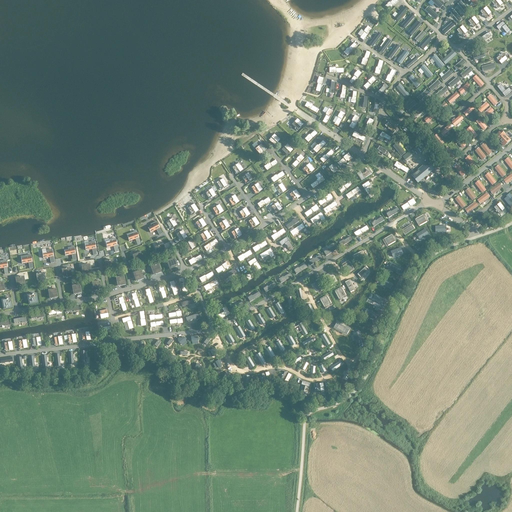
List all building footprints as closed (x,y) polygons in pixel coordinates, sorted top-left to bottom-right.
[(388,5),(385,7),(389,10),(398,2),(396,0),(393,0),(390,3),(389,3),(387,4),(388,5)] [(437,0),(431,0),(431,1),(435,4),(440,9),(443,6),(437,0)] [(500,0),(494,0),(492,2),(497,9),(500,6),(502,5),(501,5),(503,4),(500,0)] [(426,6),(424,8),(435,19),(438,16),(426,6)] [(487,7),(480,12),(485,18),(488,16),(489,16),(490,15),(492,13),(487,7)] [(399,20),(407,11),(404,8),(395,18),(399,20)] [(456,10),(454,13),(464,20),(466,17),(456,10)] [(402,25),(405,28),(414,18),(410,16),(402,25)] [(474,16),(468,21),(473,28),(476,25),(477,25),(478,24),(480,23),(474,16)] [(503,22),(496,27),(499,30),(502,28),(507,34),(511,31),(503,22)] [(417,23),(409,33),(412,35),(420,26),(417,23)] [(463,25),(457,30),(462,37),(465,34),(465,35),(467,34),(467,33),(468,32),(463,25)] [(361,37),(364,40),(372,29),(368,27),(366,29),(365,30),(365,31),(364,31),(365,32),(361,37)] [(423,32),(416,39),(419,42),(426,34),(423,32)] [(374,46),(381,36),(378,33),(370,43),(374,46)] [(489,33),(478,39),(483,47),(487,44),(484,41),(491,36),(489,33)] [(423,48),(431,39),(428,36),(420,45),(423,48)] [(383,52),(391,42),(387,39),(380,50),(383,52)] [(344,53),(348,56),(357,47),(353,44),(349,49),(348,48),(348,49),(347,49),(346,50),(346,51),(344,53)] [(396,45),(388,55),(392,58),(399,48),(396,45)] [(401,56),(401,57),(400,57),(397,62),(400,65),(409,54),(407,53),(407,52),(406,51),(405,51),(404,53),(401,56)] [(444,60),(446,63),(456,55),(454,53),(455,53),(453,51),(451,53),(444,60)] [(363,61),(362,64),(366,66),(370,54),(366,52),(364,59),(363,60),(362,61),(363,61)] [(496,58),(501,64),(508,59),(506,57),(507,57),(506,56),(505,56),(503,53),(496,58)] [(437,65),(439,68),(443,65),(435,56),(434,57),(432,58),(432,59),(433,61),(434,61),(436,64),(437,64),(437,65)] [(405,65),(408,68),(417,60),(414,57),(405,65)] [(455,67),(457,70),(465,63),(463,60),(455,67)] [(383,63),(379,61),(377,68),(377,69),(376,69),(376,70),(375,73),(380,75),(383,63)] [(422,71),(425,74),(426,74),(426,75),(425,75),(428,78),(432,75),(424,66),(423,67),(422,67),(421,68),(420,69),(422,71)] [(461,75),(464,78),(472,71),(469,68),(461,75)] [(390,83),(396,71),(392,69),(389,75),(388,76),(387,77),(388,78),(386,80),(390,83)] [(350,81),(354,84),(362,74),(358,71),(356,73),(355,74),(355,75),(354,75),(354,76),(350,81)] [(444,81),(452,74),(449,71),(441,78),(444,81)] [(411,77),(410,76),(409,78),(409,79),(410,80),(411,80),(413,83),(414,83),(414,84),(414,85),(416,88),(420,85),(412,76),(411,77)] [(480,87),(483,84),(476,76),(473,79),(480,87)] [(364,86),(367,90),(376,81),(372,77),(370,80),(370,79),(369,80),(369,81),(368,82),(364,86)] [(451,88),(460,81),(457,78),(449,85),(451,88)] [(429,88),(432,91),(440,84),(437,81),(429,88)] [(378,92),(381,95),(388,87),(385,84),(382,87),(382,88),(378,92)] [(505,96),(511,91),(509,88),(506,90),(501,84),(497,87),(505,96)] [(399,89),(405,97),(408,94),(400,85),(399,86),(396,88),(398,90),(399,89)] [(445,88),(436,95),(439,98),(448,91),(445,88)] [(417,98),(420,101),(428,94),(425,91),(417,98)] [(448,100),(451,103),(459,96),(456,93),(448,100)] [(498,103),(491,95),(487,98),(495,106),(498,103)] [(424,104),(427,108),(435,101),(433,98),(424,104)] [(405,109),(408,112),(417,104),(416,103),(416,102),(415,101),(414,101),(412,102),(412,103),(405,109)] [(399,114),(403,112),(394,102),(393,104),(392,103),(390,105),(392,107),(399,114)] [(487,102),(478,110),(481,113),(489,106),(487,102)] [(316,113),(318,109),(312,106),(311,105),(312,105),(310,104),(307,103),(305,107),(316,113)] [(439,113),(447,106),(444,103),(436,110),(439,113)] [(466,116),(474,109),(472,106),(464,113),(466,116)] [(416,117),(424,110),(421,107),(413,114),(416,117)] [(491,108),(482,115),(485,118),(494,111),(491,108)] [(333,112),(329,109),(327,112),(326,114),(326,115),(323,121),(327,123),(333,112)] [(338,117),(335,123),(339,125),(345,114),(340,112),(339,115),(339,114),(338,116),(338,117)] [(425,120),(427,123),(435,116),(433,113),(425,120)] [(352,121),(349,127),(353,129),(359,118),(355,116),(354,119),(353,118),(352,120),(353,120),(352,121)] [(452,123),(455,126),(463,119),(460,116),(452,123)] [(294,122),(291,125),(297,131),(303,125),(297,119),(295,121),(295,120),(294,122)] [(367,125),(364,131),(369,133),(374,121),(370,119),(368,122),(367,123),(368,124),(367,125)] [(483,130),(487,127),(480,119),(477,122),(483,130)] [(405,125),(413,134),(416,131),(408,122),(405,125)] [(388,129),(389,129),(393,134),(396,131),(389,123),(385,126),(388,129)] [(443,136),(451,129),(449,126),(441,132),(443,136)] [(305,139),(308,143),(317,134),(314,131),(309,135),(308,136),(308,135),(307,137),(305,139)] [(501,131),(494,137),(499,142),(504,146),(510,140),(501,131)] [(358,139),(364,142),(366,138),(354,132),(352,136),(355,138),(356,139),(357,138),(358,139)] [(382,132),(380,136),(382,138),(383,138),(384,139),(384,138),(390,142),(392,138),(382,132)] [(272,136),(271,137),(271,138),(268,140),(275,146),(280,140),(274,134),(272,136)] [(441,146),(444,143),(437,135),(434,138),(441,146)] [(462,148),(466,145),(459,137),(456,140),(462,148)] [(316,147),(316,146),(315,148),(313,150),(316,154),(325,144),(322,141),(317,146),(316,147)] [(414,142),(406,149),(409,152),(417,145),(414,142)] [(259,145),(257,147),(258,147),(255,149),(260,156),(266,151),(261,144),(259,146),(259,145)] [(285,146),(284,147),(281,150),(287,156),(293,150),(287,144),(285,146)] [(397,144),(394,147),(399,153),(398,153),(401,157),(405,154),(397,144)] [(491,153),(484,144),(481,146),(488,155),(489,155),(491,154),(491,153)] [(389,153),(380,146),(377,150),(380,152),(379,154),(382,156),(383,154),(387,156),(389,153)] [(454,155),(447,147),(444,150),(451,158),(454,155)] [(479,148),(475,151),(483,160),(483,159),(484,160),(485,159),(485,158),(486,157),(479,148)] [(323,156),(321,158),(322,158),(320,160),(323,164),(332,155),(329,151),(324,156),(323,157),(323,156)] [(292,165),(291,166),(294,169),(295,168),(304,159),(301,155),(298,158),(298,157),(297,158),(297,159),(296,160),(297,160),(292,165)] [(343,159),(337,163),(340,166),(350,158),(347,155),(345,156),(343,157),(343,158),(343,159)] [(476,165),(469,156),(465,159),(473,168),(473,167),(474,168),(476,166),(475,166),(476,165)] [(418,184),(438,167),(432,159),(411,176),(418,184)] [(276,164),(274,160),(268,164),(267,164),(266,165),(263,167),(266,171),(276,164)] [(397,162),(394,166),(400,170),(400,169),(407,173),(409,170),(397,162)] [(236,164),(235,165),(235,166),(232,168),(237,175),(243,170),(239,163),(236,165),(236,164)] [(306,167),(303,169),(308,175),(314,170),(309,164),(307,165),(305,166),(306,167)] [(328,168),(325,170),(330,176),(337,172),(332,165),(330,167),(330,166),(328,167),(328,168)] [(465,174),(458,165),(455,167),(462,176),(463,176),(465,175),(465,174)] [(495,168),(502,177),(506,175),(498,166),(497,166),(495,167),(496,168),(495,168)] [(360,172),(356,174),(361,181),(371,174),(369,171),(366,172),(364,173),(364,174),(362,175),(360,172)] [(274,177),(271,178),(274,182),(285,175),(282,172),(277,175),(276,175),(276,176),(275,175),(274,176),(274,177)] [(246,185),(253,180),(248,173),(246,175),(244,176),(245,176),(241,178),(246,185)] [(485,176),(492,185),(496,183),(489,173),(488,174),(487,174),(486,175),(485,176)] [(317,180),(310,185),(313,189),(324,180),(322,177),(319,178),(317,179),(318,180),(317,180)] [(223,179),(221,180),(219,181),(216,183),(221,190),(228,186),(223,179)] [(341,188),(338,189),(341,193),(352,185),(350,181),(342,187),(342,186),(341,187),(341,188)] [(369,181),(362,185),(365,189),(369,196),(372,194),(370,191),(371,190),(370,189),(369,189),(368,187),(371,185),(369,181)] [(475,184),(482,193),(486,190),(479,181),(478,182),(478,181),(476,183),(475,184)] [(254,186),(251,188),(256,194),(262,190),(258,183),(256,185),(255,184),(254,185),(254,186)] [(278,186),(275,188),(280,195),(286,190),(282,184),(280,185),(279,185),(278,186)] [(492,194),(502,187),(499,184),(490,191),(491,192),(490,192),(491,194),(492,193),(492,194)] [(357,187),(346,195),(348,199),(351,197),(353,196),(352,196),(360,191),(357,187)] [(209,200),(216,196),(212,189),(210,190),(209,190),(208,191),(205,193),(209,200)] [(465,191),(472,201),(476,198),(469,189),(468,189),(466,190),(466,191),(465,191)] [(292,192),(289,194),(294,201),(301,197),(296,190),(294,191),(293,191),(292,192)] [(479,203),(480,203),(480,204),(489,197),(487,193),(478,200),(478,201),(478,202),(479,203)] [(326,197),(318,202),(320,206),(332,198),(329,194),(327,196),(325,197),(326,197)] [(231,198),(228,200),(232,207),(239,202),(235,195),(232,197),(231,198)] [(455,199),(462,208),(466,206),(459,197),(458,197),(457,197),(456,198),(456,199),(455,199)] [(260,203),(258,204),(260,208),(271,201),(268,198),(263,201),(262,202),(261,201),(260,202),(260,203)] [(409,202),(401,207),(404,211),(416,203),(413,199),(411,201),(410,201),(409,201),(409,202)] [(274,205),(271,207),(276,214),(282,209),(278,202),(275,204),(275,203),(274,204),(274,205)] [(335,202),(323,209),(326,213),(329,211),(329,212),(330,211),(330,210),(338,205),(335,202)] [(468,213),(469,213),(470,212),(470,211),(473,209),(473,208),(474,208),(475,209),(478,206),(475,202),(466,210),(467,211),(466,211),(468,213)] [(497,205),(494,207),(499,214),(502,211),(503,210),(505,209),(500,202),(497,205)] [(190,206),(187,208),(192,215),(199,211),(194,204),(192,205),(190,206)] [(215,207),(212,209),(217,216),(224,212),(219,205),(217,206),(215,207)] [(312,208),(304,214),(307,217),(318,209),(316,206),(313,207),(312,208)] [(242,210),(239,212),(243,219),(250,215),(246,208),(244,209),(243,209),(242,210)] [(391,211),(386,214),(389,218),(400,211),(398,208),(391,212),(391,211)] [(321,213),(310,220),(313,224),(316,221),(316,222),(318,221),(318,220),(320,219),(322,222),(325,219),(321,213)] [(423,215),(416,219),(420,226),(427,222),(423,215)] [(251,219),(248,221),(253,228),(260,224),(255,217),(253,218),(251,219)] [(382,217),(371,224),(373,227),(384,220),(382,217)] [(170,220),(170,219),(169,220),(166,222),(170,230),(177,225),(173,218),(170,220)] [(202,219),(200,220),(198,221),(195,223),(200,230),(207,226),(202,219)] [(296,219),(286,226),(288,229),(298,222),(296,219)] [(222,222),(219,224),(223,231),(230,227),(226,220),(223,221),(222,222)] [(156,222),(151,225),(152,227),(148,229),(150,233),(156,230),(159,235),(162,234),(156,222)] [(302,224),(290,232),(293,236),(295,234),(296,234),(297,233),(304,228),(302,224)] [(413,225),(403,232),(405,235),(415,229),(413,225)] [(360,229),(354,233),(357,237),(369,230),(367,226),(360,230),(360,229)] [(234,231),(231,232),(235,239),(242,235),(238,228),(236,230),(235,229),(234,230),(234,231)] [(274,235),(271,237),(274,241),(285,233),(283,229),(275,234),(274,235)] [(425,229),(416,235),(418,237),(418,238),(420,240),(429,235),(425,229)] [(179,232),(176,234),(180,242),(187,237),(183,230),(181,232),(180,231),(179,232)] [(128,237),(129,241),(135,239),(137,245),(141,244),(136,231),(131,233),(131,236),(128,237)] [(203,233),(200,235),(205,242),(211,238),(207,231),(205,232),(204,232),(203,233)] [(391,235),(384,239),(389,246),(396,242),(391,235)] [(343,240),(339,243),(341,247),(352,240),(350,236),(344,240),(343,240)] [(286,238),(279,242),(281,246),(285,243),(286,246),(287,248),(288,248),(290,250),(293,248),(286,238)] [(115,239),(109,240),(110,243),(106,244),(107,248),(113,247),(115,252),(118,251),(115,239)] [(216,239),(204,247),(206,251),(209,250),(211,249),(211,248),(218,243),(216,239)] [(188,243),(184,245),(189,252),(196,248),(191,240),(189,242),(189,241),(187,242),(188,243)] [(255,247),(252,249),(255,253),(267,245),(265,241),(258,245),(255,247)] [(86,251),(92,249),(93,256),(97,255),(94,242),(88,243),(89,246),(85,246),(86,251)] [(155,247),(158,255),(166,253),(163,245),(155,247)] [(328,249),(323,252),(326,256),(337,249),(335,246),(329,250),(328,249)] [(74,247),(68,248),(68,251),(64,252),(65,256),(71,255),(73,261),(76,260),(74,247)] [(392,255),(393,257),(403,254),(401,248),(391,252),(392,254),(392,255)] [(270,249),(260,255),(262,259),(265,257),(267,256),(269,255),(271,258),(274,256),(270,249)] [(46,251),(47,254),(43,254),(43,259),(49,257),(51,263),(54,263),(52,250),(46,251)] [(241,256),(237,258),(240,262),(252,254),(250,250),(243,255),(243,254),(240,256),(241,256)] [(361,252),(353,255),(357,263),(364,259),(361,252)] [(133,255),(135,263),(143,261),(140,253),(133,255)] [(28,263),(29,269),(33,268),(31,255),(25,256),(25,259),(21,260),(22,264),(28,263)] [(192,260),(189,261),(191,265),(202,259),(200,255),(194,259),(194,258),(193,259),(193,258),(191,259),(192,260)] [(313,258),(308,261),(311,265),(322,258),(320,255),(314,259),(313,258)] [(166,261),(169,269),(177,266),(174,258),(166,261)] [(254,258),(248,263),(250,266),(253,264),(257,271),(261,268),(254,258)] [(105,262),(106,270),(114,268),(113,260),(105,262)] [(8,274),(6,261),(0,261),(1,264),(0,264),(0,268),(3,268),(4,274),(8,274)] [(222,266),(215,270),(218,274),(230,266),(228,262),(225,264),(224,264),(222,265),(222,266)] [(349,262),(342,267),(347,273),(354,269),(349,262)] [(390,267),(389,269),(398,273),(401,268),(391,263),(390,266),(390,267)] [(81,266),(83,274),(91,273),(90,264),(81,266)] [(150,267),(153,275),(161,272),(158,264),(150,267)] [(298,267),(293,270),(296,274),(307,268),(305,264),(299,268),(298,267)] [(366,266),(357,275),(360,278),(369,269),(366,266)] [(62,270),(63,278),(71,277),(70,268),(62,270)] [(232,270),(221,277),(224,280),(235,273),(232,270)] [(133,273),(136,281),(144,279),(141,271),(133,273)] [(202,277),(199,279),(202,283),(214,276),(212,272),(205,276),(205,275),(202,277)] [(36,275),(38,283),(46,281),(44,273),(36,275)] [(283,276),(278,279),(281,283),(292,277),(290,273),(284,277),(283,276)] [(327,274),(323,276),(329,287),(333,285),(327,274)] [(116,278),(117,286),(125,285),(124,276),(116,278)] [(16,278),(17,287),(25,285),(24,277),(16,278)] [(183,278),(178,280),(183,293),(187,292),(184,282),(185,282),(184,280),(183,278)] [(319,279),(315,280),(321,291),(325,289),(319,279)] [(382,282),(381,285),(390,289),(393,284),(383,279),(382,282),(382,281),(382,282)] [(216,280),(203,287),(206,291),(209,289),(209,290),(212,288),(218,284),(216,280)] [(348,280),(345,282),(350,293),(354,291),(348,280)] [(92,282),(94,291),(102,289),(100,281),(92,282)] [(174,281),(169,282),(171,286),(170,286),(171,288),(172,288),(174,296),(178,295),(174,281)] [(267,286),(263,289),(265,293),(277,286),(274,282),(268,286),(267,286)] [(72,286),(74,295),(82,293),(80,285),(72,286)] [(163,285),(158,286),(160,290),(159,290),(160,292),(161,292),(163,300),(167,298),(163,285)] [(342,288),(335,292),(338,299),(346,295),(342,288)] [(48,291),(50,299),(58,297),(56,289),(48,291)] [(150,289),(145,290),(146,294),(146,296),(147,296),(150,304),(154,302),(150,289)] [(252,295),(247,298),(250,302),(261,295),(259,292),(252,296),(252,295)] [(136,293),(131,294),(133,298),(132,298),(133,300),(134,300),(136,308),(140,307),(136,293)] [(31,295),(26,296),(27,299),(28,305),(38,303),(36,294),(32,295),(30,295),(31,295)] [(373,298),(372,300),(381,305),(384,299),(375,294),(374,297),(373,297),(373,298)] [(327,296),(320,300),(324,307),(331,303),(327,296)] [(123,297),(119,299),(120,302),(119,303),(120,304),(121,304),(123,312),(127,311),(123,297)] [(5,300),(1,301),(1,304),(2,310),(12,308),(10,299),(6,300),(6,299),(5,300)] [(236,304),(231,307),(233,311),(245,305),(243,301),(236,305),(236,304)] [(279,302),(275,305),(281,314),(285,312),(279,302)] [(315,313),(310,304),(306,306),(311,315),(315,313)] [(224,312),(216,315),(219,319),(229,314),(225,306),(222,308),(224,312)] [(270,308),(267,310),(272,318),(275,316),(270,308)] [(365,312),(364,314),(373,319),(376,314),(367,309),(366,311),(365,312)] [(107,310),(99,311),(101,319),(109,318),(107,310)] [(260,314),(256,316),(261,325),(265,322),(260,314)] [(130,317),(122,319),(123,323),(127,322),(129,329),(133,328),(130,317)] [(250,320),(246,322),(251,331),(255,329),(250,320)] [(110,323),(102,324),(103,332),(111,331),(110,323)] [(298,325),(304,336),(308,334),(302,323),(298,325)] [(336,323),(334,327),(347,334),(349,330),(336,323)] [(239,326),(236,328),(241,337),(244,335),(239,326)] [(89,332),(81,333),(83,342),(91,340),(89,332)] [(229,332),(225,335),(230,343),(234,341),(229,332)] [(356,333),(353,333),(356,343),(362,342),(359,332),(357,332),(356,332),(356,333)] [(76,334),(68,336),(69,344),(77,342),(76,334)] [(327,346),(330,344),(324,334),(321,336),(327,346)] [(290,335),(287,337),(292,346),(296,344),(290,335)] [(62,336),(54,338),(55,346),(63,344),(62,336)] [(40,337),(32,339),(34,347),(42,345),(40,337)] [(311,338),(302,343),(305,347),(313,342),(311,338)] [(26,340),(18,341),(20,349),(28,348),(26,340)] [(280,341),(276,343),(282,352),(285,350),(280,341)] [(12,342),(4,343),(6,351),(13,350),(12,342)] [(270,347),(266,350),(271,358),(275,356),(270,347)] [(331,352),(322,357),(325,361),(333,355),(331,352)] [(260,353),(256,355),(262,364),(265,362),(260,353)] [(249,358),(246,360),(251,368),(255,366),(249,358)] [(269,372),(261,374),(263,382),(267,381),(269,380),(271,379),(269,372)] [(285,372),(281,379),(285,381),(286,382),(286,381),(288,382),(292,375),(285,372)] [(302,381),(301,385),(305,386),(303,394),(307,395),(310,383),(302,381)] [(323,383),(315,384),(316,392),(320,392),(322,391),(324,391),(323,383)]
